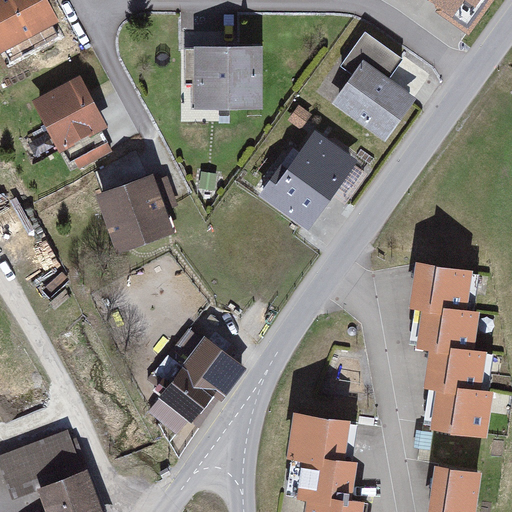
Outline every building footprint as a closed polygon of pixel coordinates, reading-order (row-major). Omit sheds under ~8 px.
[(49,0),(0,0),(0,52),(2,57),(62,25),(49,0)] [(433,0),(453,14),(463,0),(467,0),(475,6),(479,0),(433,0)] [(404,63),(362,33),(319,95),(387,143),(416,102),(390,84),(404,63)] [(266,49),(197,51),(199,117),(268,115),(266,49)] [(84,78),(32,104),(59,157),(66,153),(78,177),(116,157),(104,134),(111,130),(84,78)] [(359,164),(316,135),(285,181),(328,210),(359,164)] [(158,176),(98,195),(118,256),(177,237),(158,176)] [(467,305),(472,267),(416,258),(409,303),(421,305),(442,308),(443,302),(467,305)] [(451,341),(474,345),(480,308),(467,305),(443,302),(442,308),(421,305),(415,345),(429,347),(450,350),(451,341)] [(458,382),(481,385),(488,348),(474,345),(451,341),(450,350),(429,347),(423,384),(436,386),(457,390),(458,382)] [(206,342),(163,400),(199,427),(243,369),(206,342)] [(430,426),(486,435),(494,387),(481,385),(458,382),(457,390),(436,386),(430,426)] [(324,452),(353,456),(358,422),(350,421),(351,416),(293,409),(287,455),(291,455),(286,491),(296,493),(301,462),(322,465),(324,452)] [(100,511),(68,428),(0,454),(0,463),(15,502),(40,492),(47,511),(100,511)] [(349,496),(351,496),(357,457),(353,456),(324,452),(322,465),(301,462),(296,493),(296,494),(306,496),(330,499),(332,486),(350,488),(349,496)] [(476,511),(483,469),(435,461),(427,511),(476,511)] [(362,511),(365,498),(351,496),(349,496),(350,488),(332,486),(330,499),(306,496),(304,511),(362,511)]
